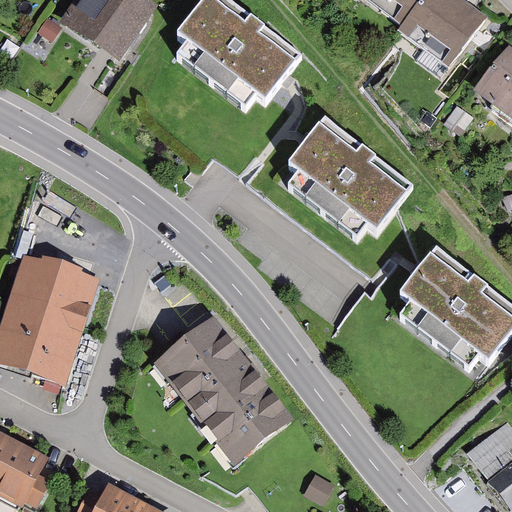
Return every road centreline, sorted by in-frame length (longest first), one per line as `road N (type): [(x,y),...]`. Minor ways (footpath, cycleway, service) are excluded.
road 1 (secondary): [(154,213),(258,316),(414,511)]
road 2 (residential): [(154,213),(84,442)]
road 3 (secondary): [(0,118),(154,213)]
road 4 (residential): [(84,442),(209,511)]
